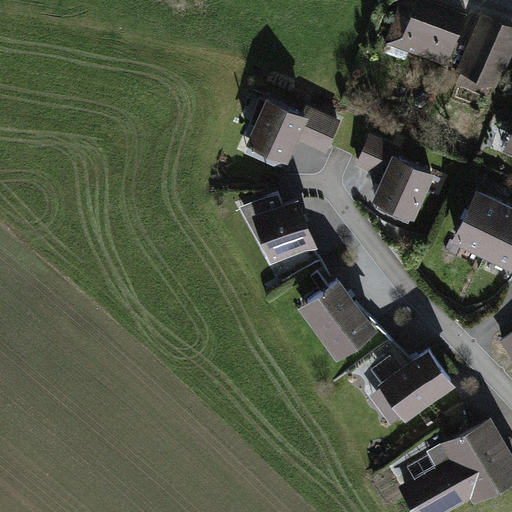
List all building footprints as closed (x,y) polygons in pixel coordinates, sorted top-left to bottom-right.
[(435,0),(403,0),(390,36),(422,47),(421,50),(446,60),(464,11),(435,0)] [(465,67),(493,79),(511,35),(511,27),(486,17),(465,67)] [(304,112),(268,97),(250,139),(280,152),(276,162),(281,164),(285,155),(286,155),(296,133),(325,146),(337,119),(307,106),(304,112)] [(398,147),(370,134),(358,161),(385,173),(375,195),(406,209),(402,218),(407,221),(431,169),(395,153),(398,147)] [(508,205),(477,190),(456,234),(487,249),(508,205)] [(266,209),(256,213),(272,254),(313,238),(297,197),(282,203),(277,191),(261,197),(266,209)] [(511,207),(508,205),(487,249),(511,261),(511,207)] [(322,288),(329,284),(317,268),(310,274),(322,288)] [(322,288),(307,299),(343,348),(378,322),(355,299),(353,300),(337,278),(329,284),(322,288)] [(511,332),(501,339),(511,354),(511,332)] [(429,348),(383,382),(405,411),(451,377),(429,348)] [(455,457),(405,486),(419,511),(431,511),(472,488),(476,495),(511,474),(511,460),(488,419),(446,443),(455,457)]
